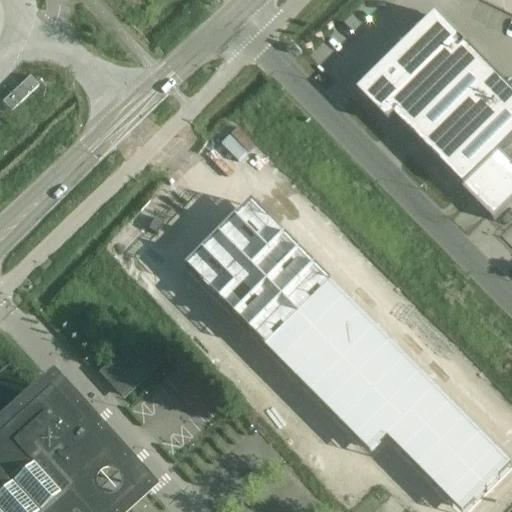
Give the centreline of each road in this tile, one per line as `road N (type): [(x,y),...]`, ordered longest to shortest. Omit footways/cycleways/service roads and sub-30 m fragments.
road 1 (unclassified): [(231,18),(511,302)]
road 2 (tertiary): [(0,236),(231,18)]
road 3 (unclassified): [(185,511),(0,309)]
road 4 (unknown): [(322,110),(351,65),(420,9),(459,17),(511,54)]
